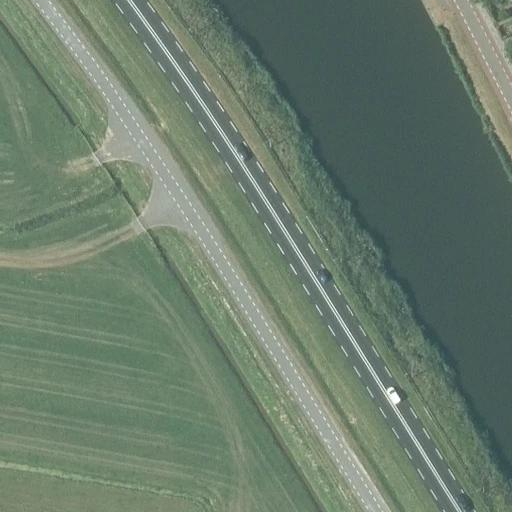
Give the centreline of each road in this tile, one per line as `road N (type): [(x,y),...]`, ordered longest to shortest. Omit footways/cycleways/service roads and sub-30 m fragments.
road 1 (unclassified): [(379,511),(136,134),(37,0)]
road 2 (primary): [(459,511),(284,230),(127,0)]
